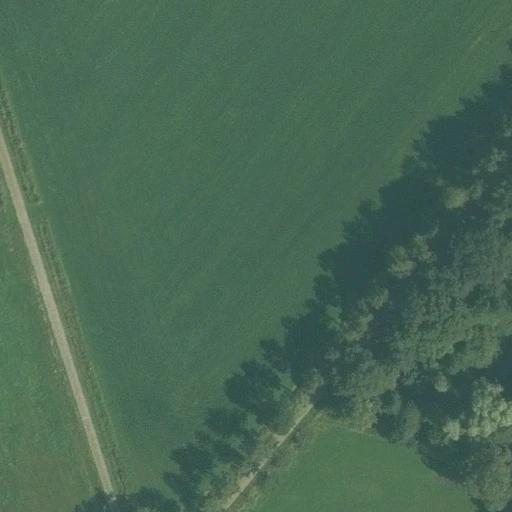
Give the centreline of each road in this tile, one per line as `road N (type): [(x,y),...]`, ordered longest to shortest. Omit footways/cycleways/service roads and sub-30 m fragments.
road 1 (unclassified): [(218,511),(511,152)]
road 2 (unknown): [(10,198),(110,511)]
